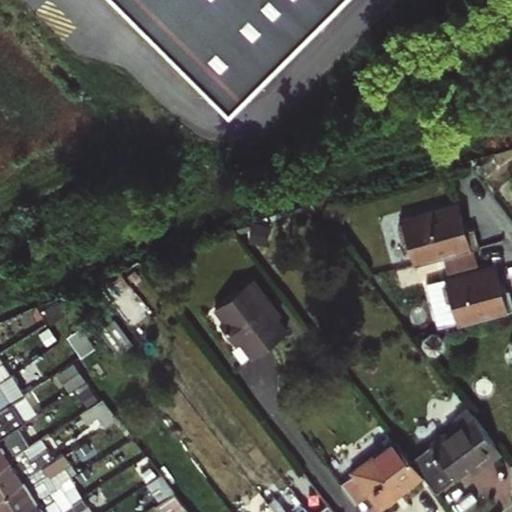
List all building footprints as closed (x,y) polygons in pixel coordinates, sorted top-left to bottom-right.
[(323,0),(128,0),(228,99),(242,85),(323,0)] [(405,242),(410,262),(476,245),(471,225),(462,227),(455,200),(397,215),(398,218),(395,224),(399,238),(405,242)] [(448,300),(454,322),(511,306),(505,286),(499,288),(492,260),(441,274),(442,277),(439,283),(443,297),(448,300)] [(225,345),(231,341),(244,357),(279,330),(258,303),(260,301),(241,277),(203,306),(214,320),(209,324),(225,345)] [(9,370),(0,376),(0,405),(9,400),(22,391),(9,370)] [(85,378),(72,387),(84,406),(87,404),(99,395),(85,378)] [(99,395),(87,404),(100,424),(114,415),(99,395)] [(0,433),(10,427),(22,419),(9,400),(0,405),(0,433)] [(497,451),(464,409),(452,418),(456,423),(408,460),(422,477),(433,492),(453,477),(479,456),(483,462),(497,451)] [(0,462),(23,447),(10,427),(0,433),(0,462)] [(39,437),(23,447),(0,462),(0,490),(51,456),(39,437)] [(375,502),(357,510),(358,511),(383,511),(381,508),(422,477),(408,460),(393,440),(352,473),(375,502)] [(63,449),(51,456),(0,490),(0,511),(12,511),(54,484),(48,475),(69,459),(63,449)] [(57,482),(54,484),(12,511),(54,511),(70,502),(57,482)] [(68,511),(97,494),(93,487),(70,502),(54,511),(68,511)] [(302,511),(297,503),(287,508),(289,511),(302,511)]
